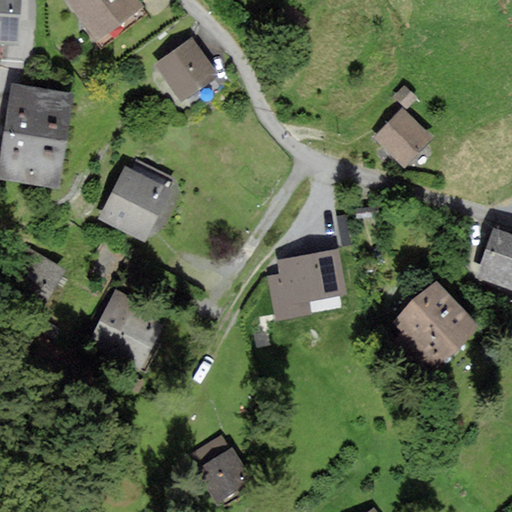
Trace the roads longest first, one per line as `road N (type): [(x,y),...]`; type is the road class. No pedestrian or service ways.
road 1 (residential): [(511,225),(314,162),(277,129),(235,53),(184,0)]
road 2 (track): [(199,375),(259,270),(308,216),(328,166)]
